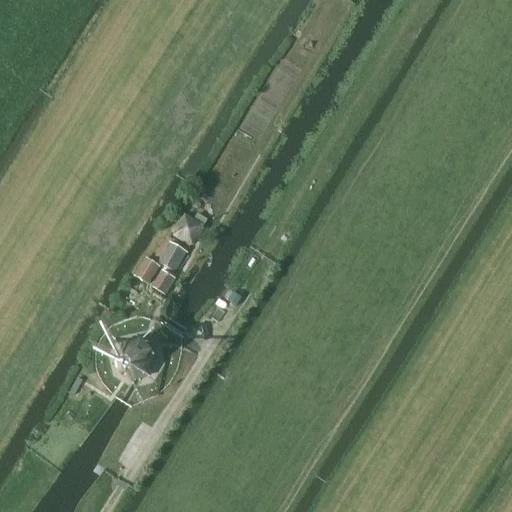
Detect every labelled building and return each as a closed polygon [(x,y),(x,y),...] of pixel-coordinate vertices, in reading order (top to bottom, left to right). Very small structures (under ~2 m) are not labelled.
[(156,264),(173,274),(185,254),(168,243),(156,264)] [(158,267),(145,259),(134,278),(146,285),(158,267)] [(162,272),(152,288),(164,296),(175,280),(162,272)] [(233,293),(227,302),(236,308),(241,299),(233,293)] [(148,378),(157,364),(154,348),(140,340),(125,344),(117,357),(120,372),(133,380),(148,378)]
